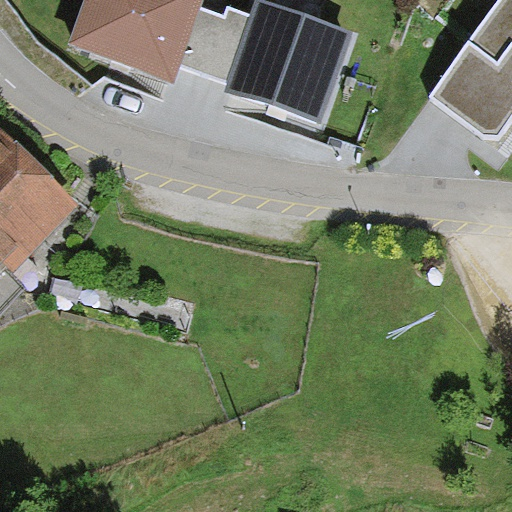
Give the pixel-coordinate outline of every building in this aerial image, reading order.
[(204,0),(84,0),(69,44),(174,82),(179,67),(201,8),(204,0)] [(355,31),(264,0),(255,0),(251,16),(226,84),(224,91),(323,125),(355,31)] [(511,0),(499,0),(431,97),(484,138),(497,138),(511,118),(511,0)] [(226,17),(201,8),(179,67),(226,84),(251,16),(229,8),(226,17)] [(78,204),(0,128),(0,267),(6,262),(13,269),(78,204)]
